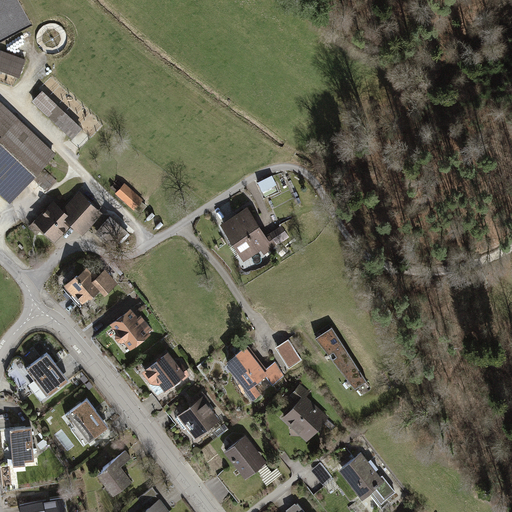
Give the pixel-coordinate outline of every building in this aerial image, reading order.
[(0,69),(19,77),(26,61),(0,51),(0,69)] [(71,138),(82,126),(42,88),(31,100),(71,138)] [(0,191),(8,199),(54,152),(0,99),(0,191)] [(266,194),(279,188),(273,174),(259,180),(266,194)] [(123,184),(113,194),(130,211),(141,201),(123,184)] [(82,232),(102,214),(81,192),(63,208),(55,199),(34,218),(55,240),(74,223),(82,232)] [(267,240),(248,209),(220,226),(243,263),(263,251),(265,255),(290,240),(284,230),(267,240)] [(103,292),(116,283),(104,267),(95,274),(87,263),(61,281),(77,303),(100,287),(103,292)] [(466,268),(469,276),(480,272),(477,264),(466,268)] [(110,322),(128,347),(149,332),(130,307),(110,322)] [(333,329),(318,337),(356,391),(368,384),(333,329)] [(248,345),(226,361),(253,398),(261,393),(255,384),(267,376),(275,387),(287,379),(276,363),(266,370),(248,345)] [(157,391),(185,370),(168,349),(141,369),(157,391)] [(67,379),(47,353),(29,366),(49,392),(67,379)] [(308,443),(330,419),(308,398),(311,395),(301,385),(292,395),(298,401),(282,419),(308,443)] [(191,433),(218,416),(202,392),(175,409),(191,433)] [(108,428),(87,397),(64,412),(85,443),(108,428)] [(31,424),(8,426),(11,464),(35,462),(31,424)] [(242,476),(265,459),(245,431),(222,447),(242,476)] [(393,490),(361,448),(336,467),(359,498),(373,488),(381,499),(393,490)] [(113,495),(132,482),(122,467),(132,460),(126,453),(97,473),(113,495)] [(170,511),(157,491),(141,501),(147,511),(144,511),(170,511)] [(64,511),(62,499),(21,506),(21,511),(64,511)] [(310,511),(309,510),(306,511),(304,511),(299,503),(286,511),(310,511)]
